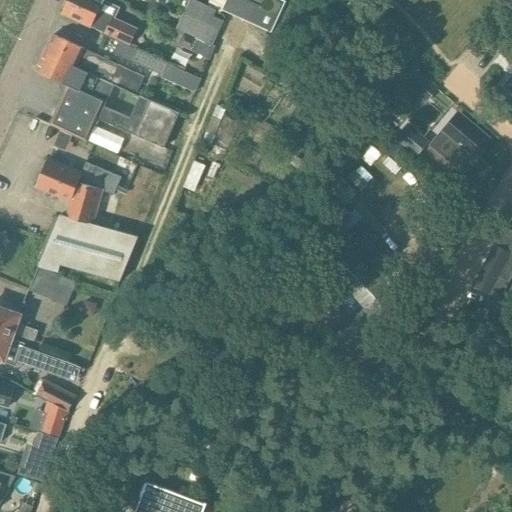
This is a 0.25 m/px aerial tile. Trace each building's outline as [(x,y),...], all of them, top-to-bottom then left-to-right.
[(120,40),(130,45),(130,43),(136,31),(113,20),(119,7),(103,0),(69,0),(64,11),(80,19),(79,21),(92,27),(92,26),(118,39),(119,38),(121,38),(120,40)] [(192,0),(178,30),(185,33),(214,47),(215,46),(213,45),(224,20),(213,15),(216,9),(196,0),(192,0)] [(217,0),(215,6),(222,9),(226,0),(217,0)] [(226,0),(222,9),(272,32),(286,1),(284,0),(226,0)] [(184,33),(178,45),(209,59),(215,47),(184,33)] [(53,34),(44,53),(113,85),(136,95),(144,78),(119,67),(120,65),(86,50),(86,49),(53,34)] [(130,45),(120,40),(114,53),(162,75),(163,74),(189,86),(189,85),(197,88),(201,78),(168,63),(130,45)] [(88,142),(112,85),(44,53),(36,73),(61,84),(60,85),(62,92),(68,95),(64,103),(54,127),(88,142)] [(426,79),(413,69),(403,81),(416,91),(426,79)] [(139,124),(134,135),(161,148),(163,149),(164,146),(179,112),(150,99),(150,101),(139,124)] [(229,151),(238,110),(214,105),(205,146),(229,151)] [(438,141),(433,147),(478,185),(489,172),(492,169),(478,157),(491,141),(460,115),(445,132),(443,131),(436,140),(438,141)] [(408,126),(398,138),(404,143),(414,131),(408,126)] [(47,161),(36,187),(39,189),(70,201),(66,216),(93,223),(102,190),(114,195),(114,193),(121,177),(86,161),(82,170),(49,157),(47,161)] [(139,236),(110,228),(66,216),(60,214),(38,266),(59,272),(61,264),(120,281),(139,236)] [(349,247),(332,228),(310,248),(363,309),(321,344),(341,368),(408,309),(389,288),(387,290),(371,272),(389,255),(368,231),(349,247)] [(511,277),(511,231),(504,228),(495,245),(474,286),(500,300),(511,277)] [(75,285),(38,269),(29,290),(66,306),(75,285)] [(0,334),(10,338),(12,334),(34,342),(37,331),(16,324),(18,316),(0,309),(0,334)] [(511,345),(511,343),(502,313),(489,317),(500,350),(511,345)] [(0,334),(0,363),(1,364),(3,361),(17,366),(18,363),(18,362),(76,382),(81,368),(74,365),(64,361),(24,347),(25,344),(17,341),(17,342),(10,340),(10,338),(0,334)] [(47,400),(47,402),(69,412),(69,411),(76,396),(45,380),(44,383),(41,381),(39,383),(35,390),(36,393),(47,400)] [(0,404),(8,407),(14,387),(0,382),(0,404)] [(69,412),(47,402),(44,411),(47,413),(41,431),(60,436),(64,419),(67,419),(69,412)] [(58,441),(38,435),(32,457),(50,462),(58,441)] [(0,503),(1,504),(9,488),(1,482),(4,473),(0,472),(0,503)] [(142,497),(136,511),(203,511),(207,504),(205,503),(205,504),(148,482),(147,484),(145,483),(140,496),(142,497)]
